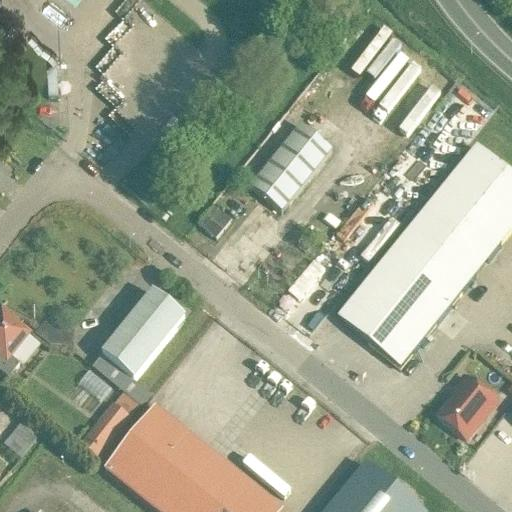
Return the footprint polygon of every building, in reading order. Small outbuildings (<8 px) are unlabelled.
[(118,52),(101,71),(112,88),(128,78),(129,77),(123,67),(131,62),(137,67),(142,61),(134,53),(144,42),(150,38),(163,24),(154,8),(149,4),(146,0),(135,0),(121,15),(128,26),(112,43),(118,52)] [(410,71),(375,114),(405,139),(440,95),(410,71)] [(301,133),(251,195),(282,220),(332,158),(301,133)] [(511,183),(477,154),(338,325),(400,376),(511,237),(511,183)] [(197,231),(216,246),(232,227),(213,212),(197,231)] [(306,276),(285,311),(295,317),(316,283),(306,276)] [(327,317),(343,299),(335,292),(319,311),(327,317)] [(102,362),(134,388),(185,325),(153,299),(102,362)] [(0,376),(9,384),(20,370),(11,362),(30,339),(15,326),(17,324),(2,312),(8,306),(7,305),(0,313),(0,376)] [(197,429),(235,380),(226,373),(188,422),(197,429)] [(456,401),(438,424),(466,446),(468,444),(469,445),(479,432),(478,431),(496,409),(465,383),(452,398),(456,401)] [(112,409),(80,450),(99,465),(131,425),(112,409)] [(106,478),(147,511),(275,511),(157,415),(106,478)] [(331,511),(414,511),(365,471),(331,511)]
